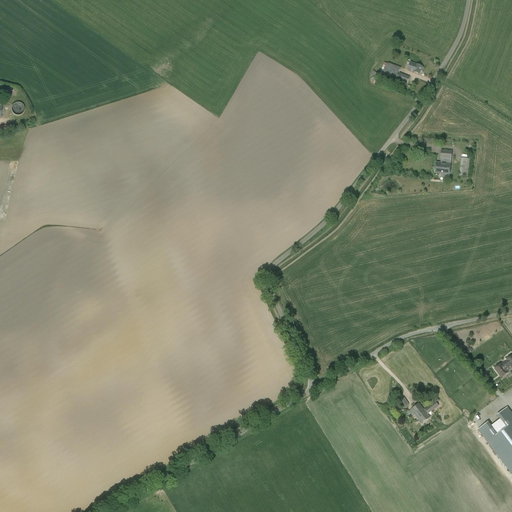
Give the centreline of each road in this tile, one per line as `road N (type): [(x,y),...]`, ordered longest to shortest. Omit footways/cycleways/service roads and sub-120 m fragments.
road 1 (unclassified): [(314,388),(271,288),(273,268),(345,206),(413,117),(454,52),(470,0)]
road 2 (unclassified): [(109,511),(314,388)]
road 3 (unclassified): [(314,388),(408,334),(511,311)]
